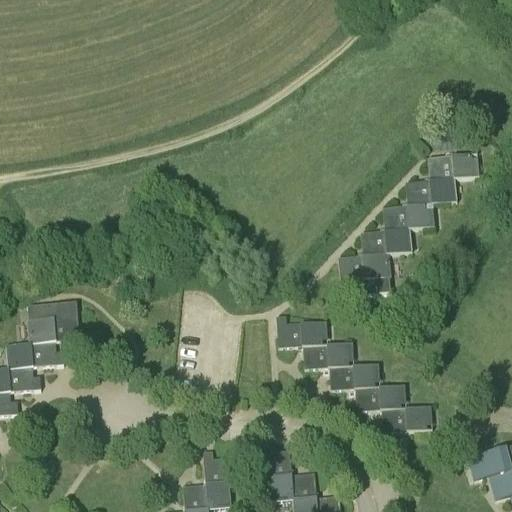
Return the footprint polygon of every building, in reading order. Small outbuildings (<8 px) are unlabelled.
[(427,162),(429,185),(429,186),(449,184),(479,182),(479,181),(473,181),(472,159),(477,159),(477,158),(427,162)] [(405,187),(407,210),(407,211),(426,210),(456,207),(456,206),(451,206),(449,184),(429,186),(429,185),(405,187)] [(382,213),(385,235),(385,236),(404,235),(434,232),(434,231),(428,231),(426,210),(407,211),(407,210),(382,213)] [(362,261),(381,260),(411,257),(411,256),(406,257),(404,235),(385,236),(385,235),(360,238),(362,260),(362,261)] [(342,300),(385,296),(381,260),(362,261),(362,260),(338,263),(342,300)] [(303,352),(323,350),(321,328),(326,327),(326,326),(286,329),(286,321),(276,322),(278,353),(303,352)] [(33,326),(35,348),(55,347),(80,345),(78,322),(28,326),(28,327),(33,326)] [(11,351),(12,373),(32,373),(32,372),(57,370),(55,347),(35,348),(5,351),(5,352),(11,351)] [(304,374),(329,373),(348,371),(347,349),(352,349),(352,348),(323,350),(303,352),(304,374)] [(330,396),(355,394),(375,392),(373,370),(378,370),(378,369),(348,371),(329,373),(330,396)] [(0,397),(10,397),(34,395),(32,373),(12,373),(0,374),(0,397)] [(356,417),(381,415),(401,414),(399,392),(405,391),(405,390),(375,392),(355,394),(356,417)] [(0,420),(12,419),(10,397),(0,397),(0,420)] [(431,411),(401,414),(381,415),(383,438),(432,435),(432,434),(427,434),(425,413),(431,412),(431,411)] [(494,480),(497,490),(511,486),(511,481),(511,475),(505,453),(505,452),(488,456),(491,467),(470,472),(474,485),(494,480)] [(270,501),(292,499),(290,479),(292,479),(289,455),(266,457),(269,506),(271,506),(270,501)] [(203,457),(205,489),(206,489),(207,509),(229,507),(229,511),(230,511),(227,462),(213,464),(212,456),(203,457)] [(511,481),(511,486),(497,490),(492,492),(495,505),(511,500),(511,475),(511,481)] [(290,479),(292,499),(293,511),(316,511),(315,502),(316,502),(314,478),(292,479),(290,479)] [(207,511),(207,509),(206,489),(205,489),(183,491),(184,511),(207,511)] [(315,502),(316,511),(340,511),(339,500),(316,502),(315,502)]
